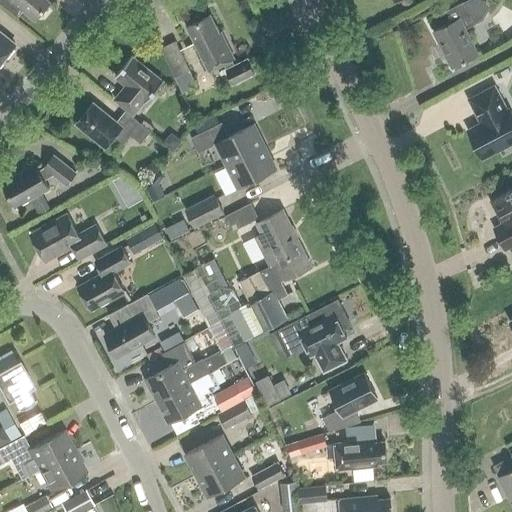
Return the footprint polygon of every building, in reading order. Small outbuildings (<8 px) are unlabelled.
[(35,20),(50,2),(47,0),(0,0),(0,3),(19,19),(19,18),(18,17),(23,11),(35,20)] [(440,15),(446,25),(434,32),(452,67),(478,54),(464,26),(473,22),(473,23),(481,18),(487,8),(483,0),(465,0),(439,14),(439,15),(440,15)] [(226,70),(233,84),(255,73),(248,59),(235,66),(232,60),(234,59),(221,32),(219,33),(210,15),(187,27),(203,58),(198,60),(204,72),(208,70),(209,71),(224,64),(227,69),(226,70)] [(0,63),(15,45),(0,32),(0,63)] [(175,41),(161,49),(175,77),(189,70),(175,41)] [(115,76),(126,86),(115,100),(133,115),(145,101),(147,102),(163,82),(132,56),(115,76)] [(495,87),(469,100),(481,123),(468,130),(483,158),(511,142),(511,115),(509,109),(507,110),(495,87)] [(141,143),(150,132),(125,112),(117,122),(93,103),(76,124),(105,148),(115,136),(124,143),(131,135),(141,143)] [(216,144),(227,166),(265,146),(254,124),(227,138),(220,123),(191,138),(198,152),(216,144)] [(182,141),(171,133),(163,143),(174,152),(182,141)] [(238,188),(276,168),(265,146),(227,166),(238,188)] [(44,180),(54,174),(67,184),(76,173),(54,156),(45,167),(39,171),(36,166),(3,184),(16,206),(48,188),(44,180)] [(156,173),(145,187),(159,184),(163,178),(156,173)] [(129,184),(120,177),(114,181),(119,190),(129,184)] [(511,189),(511,190),(510,189),(507,191),(507,192),(491,200),(503,224),(494,228),(505,249),(511,245),(511,189)] [(194,228),(225,212),(215,192),(184,208),(194,228)] [(256,219),(249,204),(227,216),(234,230),(256,219)] [(285,319),(276,301),(293,292),(292,291),(288,293),(281,281),(311,266),(282,210),(257,223),(263,233),(256,237),(271,266),(259,272),(270,293),(251,303),(265,329),(285,319)] [(79,258),(106,244),(96,225),(78,235),(67,215),(31,234),(46,260),(73,246),(79,258)] [(189,230),(184,219),(165,228),(170,239),(189,230)] [(155,223),(144,229),(153,245),(164,239),(155,223)] [(91,310),(124,292),(113,272),(130,263),(121,247),(95,261),(102,273),(78,286),(91,310)] [(179,277),(148,295),(156,308),(173,299),(187,291),(179,277)] [(147,294),(126,305),(134,319),(105,334),(117,357),(155,336),(147,323),(160,316),(156,308),(148,295),(147,294)] [(310,325),(298,331),(311,356),(315,354),(324,372),(346,361),(337,343),(347,338),(342,328),(350,324),(349,323),(348,324),(337,303),(338,302),(338,301),(305,317),(305,319),(307,318),(310,325)] [(180,334),(161,344),(164,351),(184,341),(180,334)] [(185,341),(163,353),(170,366),(146,379),(157,400),(210,372),(203,358),(196,362),(185,341)] [(11,352),(0,358),(0,388),(7,401),(13,398),(18,407),(16,408),(23,407),(30,403),(35,397),(32,399),(28,390),(34,386),(19,359),(16,361),(11,352)] [(198,419),(220,407),(210,389),(217,386),(210,372),(157,400),(169,422),(193,409),(198,419)] [(356,409),(377,398),(364,373),(330,390),(339,409),(323,418),(329,431),(360,421),(356,409)] [(291,392),(284,379),(274,384),(268,374),(255,381),(267,404),(291,392)] [(248,377),(233,385),(241,401),(257,392),(248,377)] [(219,413),(226,428),(251,414),(244,400),(219,413)] [(0,421),(11,440),(21,434),(6,408),(0,411),(0,421)] [(40,468),(40,469),(74,451),(63,431),(30,448),(23,436),(0,447),(0,455),(4,463),(19,454),(24,463),(29,474),(40,468)] [(327,446),(323,434),(297,442),(301,454),(327,446)] [(186,454),(197,475),(232,455),(221,435),(186,454)] [(379,465),(379,462),(387,461),(385,441),(377,442),(376,439),(335,443),(337,469),(379,465)] [(74,451),(40,469),(51,489),(85,471),(74,451)] [(244,476),(232,455),(197,475),(208,495),(244,476)] [(511,501),(511,455),(507,459),(511,468),(511,470),(499,477),(511,501)] [(259,488),(284,475),(277,463),(253,476),(259,488)] [(280,483),(283,511),(299,510),(296,481),(280,483)] [(327,500),(325,486),(300,488),(301,503),(327,500)] [(61,504),(65,511),(80,511),(94,505),(86,490),(61,504)] [(24,507),(26,511),(40,511),(51,506),(45,496),(24,507)] [(340,511),(391,511),(390,498),(377,499),(377,496),(339,499),(340,511)] [(26,511),(24,507),(22,503),(5,511),(26,511)]
